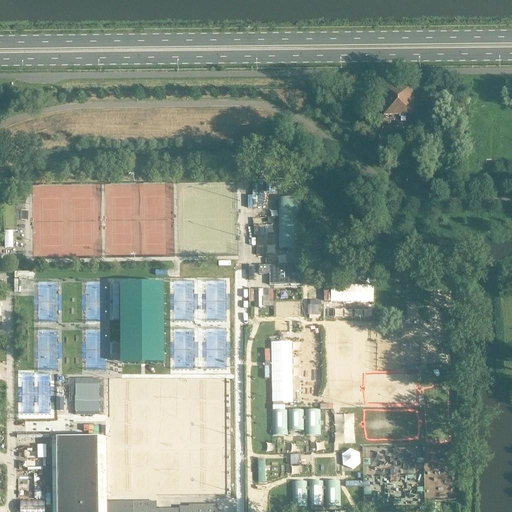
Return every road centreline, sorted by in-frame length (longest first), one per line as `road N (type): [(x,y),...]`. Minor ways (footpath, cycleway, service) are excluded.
road 1 (primary): [(511,36),(0,42)]
road 2 (primary): [(0,58),(511,53)]
